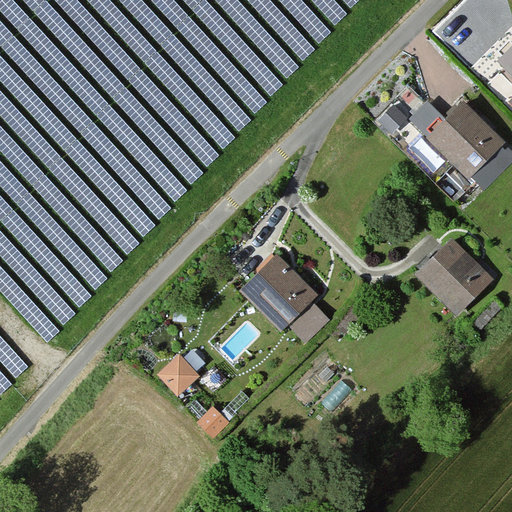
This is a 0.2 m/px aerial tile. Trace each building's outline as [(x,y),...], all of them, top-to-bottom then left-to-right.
[(511,54),(501,65),(511,76),(511,54)] [(388,101),(378,117),(394,127),(404,111),(388,101)] [(466,105),(431,139),(471,179),(506,145),(466,105)] [(455,241),(420,276),(461,316),(496,281),(455,241)] [(280,257),(246,291),(285,329),(319,295),(280,257)] [(319,306),(296,329),(310,344),(334,321),(319,306)] [(183,357),(163,375),(183,397),(203,378),(183,357)] [(217,409),(202,424),(217,440),(232,424),(217,409)]
